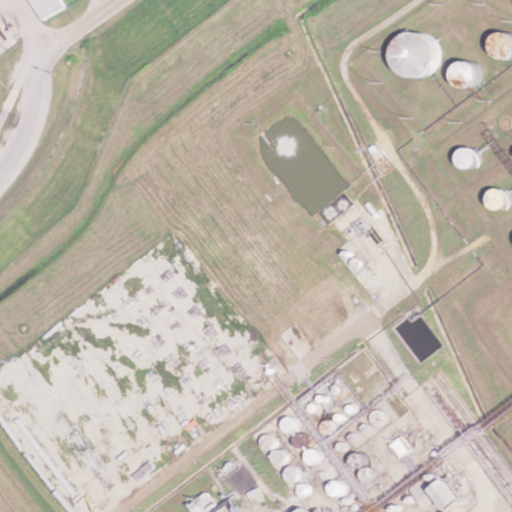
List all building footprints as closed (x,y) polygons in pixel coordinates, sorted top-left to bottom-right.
[(31,0),(42,22),(65,11),(59,0),(31,0)] [(434,36),(408,31),(399,74),(425,79),(434,36)] [(511,57),(511,33),(500,33),(500,58),(511,57)] [(458,62),(460,85),(477,84),(476,61),(458,62)] [(479,150),(465,146),(460,163),(474,168),(479,150)] [(504,189),(491,193),(497,211),(510,206),(504,189)] [(413,450),(402,437),(391,445),(402,458),(413,450)] [(468,498),(451,477),(435,489),(452,511),(468,498)] [(432,506),(440,496),(423,482),(415,491),(432,506)]
